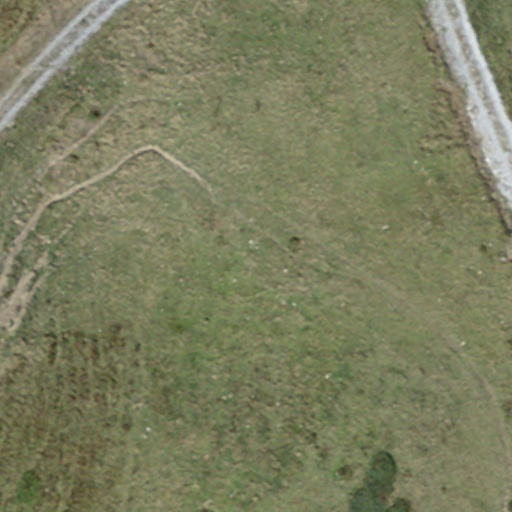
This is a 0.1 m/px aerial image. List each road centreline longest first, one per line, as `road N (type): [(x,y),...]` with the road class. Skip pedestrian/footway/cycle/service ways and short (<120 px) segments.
road 1 (track): [(511,166),(451,0)]
road 2 (track): [(109,0),(57,44),(0,118)]
